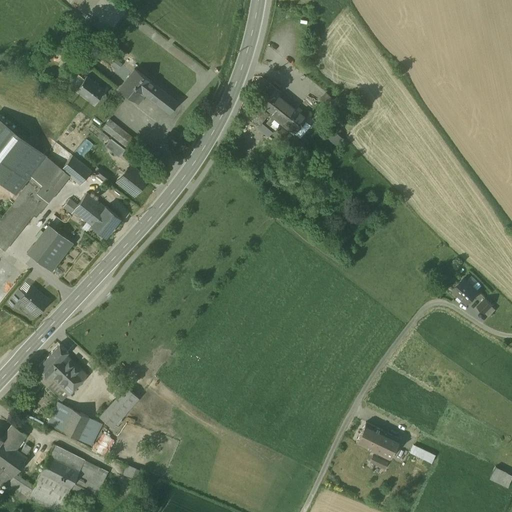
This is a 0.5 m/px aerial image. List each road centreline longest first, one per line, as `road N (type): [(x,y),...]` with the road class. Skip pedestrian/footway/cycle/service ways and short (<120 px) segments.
road 1 (secondary): [(258,0),(238,82),(195,160),(0,380)]
road 2 (residential): [(511,330),(448,297),(425,303),(351,412),(301,511)]
